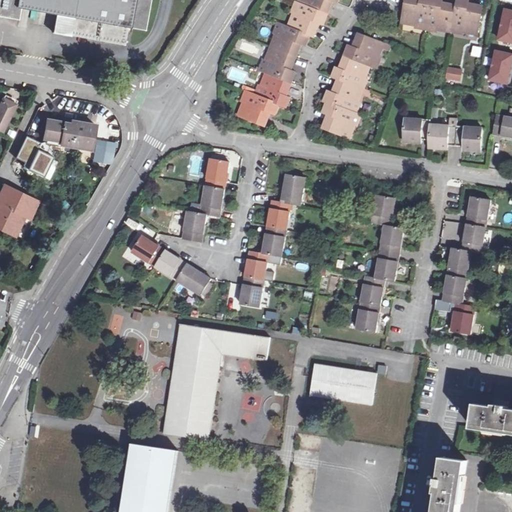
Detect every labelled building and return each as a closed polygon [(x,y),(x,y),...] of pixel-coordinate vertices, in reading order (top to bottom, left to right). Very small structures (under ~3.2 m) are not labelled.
[(0,0),(0,19),(10,21),(15,22),(18,11),(71,21),(68,38),(121,48),(125,30),(142,34),(148,0),(0,0)] [(308,0),(306,9),(331,18),(334,11),(337,3),(342,5),(344,0),(308,0)] [(480,37),(485,9),(470,6),(471,0),(469,0),(460,0),(458,10),(455,29),(466,31),(465,35),(468,35),(480,37)] [(418,25),(429,27),(433,3),(422,1),(422,5),(407,2),(403,27),(408,28),(417,29),(418,25)] [(444,5),(433,3),(429,27),(435,28),(439,29),(439,33),(454,36),(455,29),(458,10),(443,8),(444,5)] [(328,27),(331,18),(306,9),(304,8),(301,17),(298,16),(292,31),(315,40),(318,41),(322,32),(324,26),(328,27)] [(511,13),(509,13),(502,42),(511,44),(511,13)] [(281,37),(275,52),(303,63),(305,55),(308,48),(311,49),(315,40),(292,31),(288,29),(284,39),(281,37)] [(351,49),(347,59),(375,70),(375,71),(379,59),(383,61),(388,48),(361,37),(359,44),(356,50),(351,49)] [(481,57),(482,48),(474,46),(472,55),(481,57)] [(303,63),(275,52),(270,66),(273,67),(270,77),(271,77),(297,87),(301,77),(298,75),(300,70),(303,63)] [(511,55),(500,53),(494,83),(511,86),(511,79),(511,55)] [(375,70),(347,59),(344,66),(342,72),(339,71),(335,81),(341,83),(361,91),(365,81),(369,83),(375,70)] [(235,85),(240,69),(231,66),(226,83),(235,85)] [(462,83),(462,69),(447,69),(447,83),(462,83)] [(297,87),(271,77),(266,91),(269,93),(265,102),(285,110),(291,112),(295,102),(292,101),(295,94),(297,87)] [(361,91),(341,83),(338,91),(335,97),(330,95),(326,104),(330,105),(354,115),(358,105),(361,107),(366,93),(361,91)] [(281,120),(285,110),(265,102),(255,99),(252,109),(249,108),(244,122),(270,132),(273,126),(276,118),(281,120)] [(5,101),(0,111),(0,131),(4,134),(18,107),(13,105),(5,101)] [(354,115),(330,105),(325,116),(330,118),(328,124),(325,131),(353,142),(358,128),(355,127),(359,117),(354,115)] [(511,120),(507,120),(500,118),(496,138),(504,139),(511,140),(511,120)] [(427,122),(410,119),(407,141),(420,142),(424,143),(424,141),(432,142),(434,127),(435,123),(427,122)] [(78,125),(74,124),(73,128),(65,127),(49,124),(46,139),(48,140),(47,144),(48,148),(54,149),(64,151),(65,148),(92,154),(97,129),(81,126),(78,126),(78,125)] [(452,129),(434,127),(432,142),(431,148),(446,150),(450,151),(450,149),(457,150),(460,130),(452,129)] [(467,131),(460,130),(457,150),(465,151),(464,153),(469,153),(482,155),(485,134),(467,131)] [(55,158),(38,149),(41,144),(27,137),(15,162),(46,176),(55,158)] [(209,180),(208,188),(227,191),(229,184),(232,164),(213,161),(209,180)] [(285,197),(284,205),(293,206),(303,208),(304,201),(308,181),(288,178),(285,197)] [(11,192),(4,188),(0,196),(0,231),(20,242),(34,214),(31,213),(36,204),(11,192)] [(227,191),(208,188),(204,208),(203,215),(209,216),(222,219),(224,211),(227,191)] [(375,218),(374,226),(386,228),(393,229),(395,222),(398,202),(378,199),(375,218)] [(470,220),(469,227),(488,231),(490,223),(493,204),(474,200),(473,205),(470,220)] [(284,205),(274,203),(272,210),(269,228),(289,232),(292,214),(293,206),(284,205)] [(203,215),(189,213),(186,233),(184,240),(204,244),(205,237),(205,235),(209,216),(203,215)] [(131,220),(128,226),(137,230),(140,224),(131,220)] [(180,236),(181,227),(166,224),(164,232),(180,236)] [(465,245),(464,253),(474,255),(483,257),(485,249),(488,231),(469,227),(465,245)] [(289,232),(269,228),(268,236),(264,256),(271,257),(284,259),(287,239),(289,232)] [(393,229),(386,228),(385,235),(382,253),(401,257),(405,239),(406,231),(393,229)] [(154,243),(144,237),(133,253),(150,264),(157,268),(167,251),(161,248),(154,243)] [(167,251),(157,268),(172,278),(178,282),(189,265),(183,261),(167,251)] [(464,253),(454,251),(450,270),(449,278),(468,281),(470,274),(474,255),(464,253)] [(250,261),(246,279),(266,282),(269,264),(271,257),(264,256),(251,253),(250,261)] [(401,257),(382,253),(380,261),(377,281),(387,282),(396,284),(400,264),(401,257)] [(199,272),(189,265),(178,282),(202,297),(212,280),(199,272)] [(499,275),(508,276),(509,267),(500,265),(499,275)] [(468,281),(449,278),(445,296),(444,304),(457,306),(463,307),(465,300),(468,281)] [(266,282),(246,279),(245,286),(245,287),(241,306),(261,310),(264,290),(266,282)] [(377,281),(367,279),(366,286),(362,305),(382,308),(385,290),(387,282),(377,281)] [(382,308),(362,305),(362,306),(361,312),(357,332),(377,335),(381,316),(382,308)] [(463,307),(457,306),(456,314),(452,333),(472,337),(475,317),(477,310),(463,307)] [(165,432),(209,439),(222,352),(267,359),(270,337),(182,323),(168,412),(165,432)] [(380,374),(317,363),(311,394),(375,405),(380,374)] [(496,405),(478,403),(475,426),(511,431),(511,407),(511,399),(504,398),(498,397),(496,405)] [(170,511),(181,451),(134,444),(122,511),(170,511)] [(462,511),(470,460),(444,456),(443,456),(442,467),(435,511),(462,511)]
